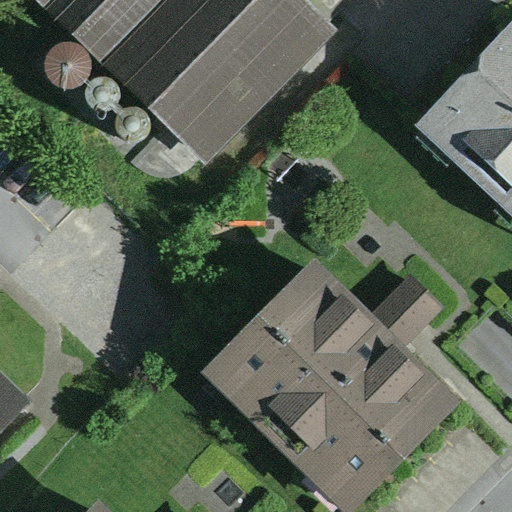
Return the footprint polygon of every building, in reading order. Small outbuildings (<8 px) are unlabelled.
[(53,0),(205,153),(333,28),(304,0),(53,0)] [(511,14),(413,115),(511,204),(511,14)] [(45,60),(48,68),(53,74),(59,78),(67,80),(75,79),(82,76),(87,70),(91,63),(92,56),(91,48),(87,42),(81,36),(74,33),(66,33),(59,35),(52,39),(48,45),(45,53),(45,60)] [(88,95),(91,99),(96,102),(101,103),(106,103),(111,101),(115,97),(118,93),(120,87),(119,81),(116,76),(112,72),(106,70),(101,69),(95,71),(90,75),(87,79),(86,84),(86,90),(88,95)] [(118,124),(121,129),(126,132),(131,133),(136,133),(141,131),(146,127),(148,123),(150,117),(149,111),(146,106),(142,102),(137,99),(131,99),(125,101),(120,104),(117,109),(116,114),(116,119),(118,124)] [(314,251),(200,366),(344,506),(451,396),(400,346),(441,304),(408,272),(372,308),(314,251)] [(0,424),(29,395),(0,366),(0,424)] [(114,511),(98,496),(81,511),(195,511),(193,511),(114,511)]
